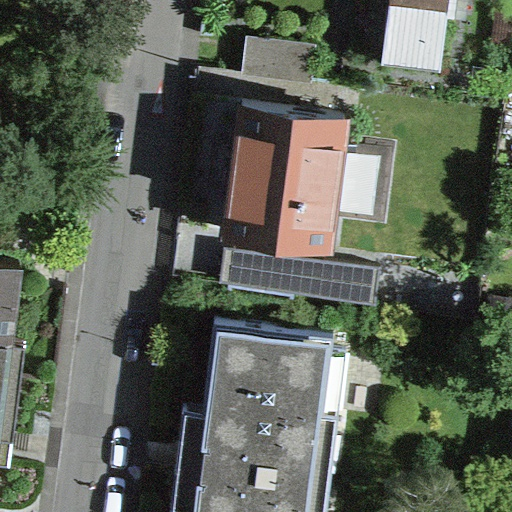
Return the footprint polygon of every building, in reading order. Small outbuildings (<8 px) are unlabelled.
[(389,0),(382,55),(440,62),(446,12),(454,13),(455,0),(389,0)] [(511,43),(511,9),(498,7),(493,41),(511,43)] [(250,34),(246,68),(309,76),(313,42),(250,34)] [(233,173),(226,227),(327,240),(344,110),(242,97),(233,173)] [(0,189),(28,193),(32,164),(0,159),(0,189)] [(0,375),(20,378),(23,355),(25,336),(10,334),(20,257),(0,254),(0,375)] [(190,504),(189,511),(325,511),(347,344),(332,343),(334,328),(215,312),(203,403),(198,439),(183,437),(183,435),(179,434),(177,450),(175,468),(189,470),(189,468),(195,469),(190,504)] [(0,429),(13,431),(20,378),(0,375),(0,429)]
